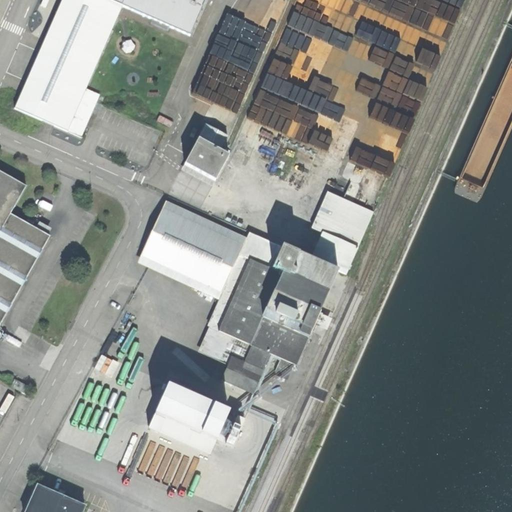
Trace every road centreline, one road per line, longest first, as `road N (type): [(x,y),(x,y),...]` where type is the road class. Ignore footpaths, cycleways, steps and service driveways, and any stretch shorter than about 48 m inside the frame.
road 1 (residential): [(0,483),(140,220),(121,190),(0,135)]
road 2 (unknown): [(137,205),(255,0)]
